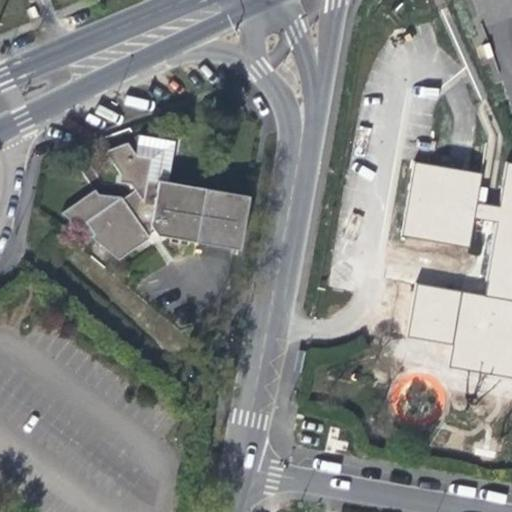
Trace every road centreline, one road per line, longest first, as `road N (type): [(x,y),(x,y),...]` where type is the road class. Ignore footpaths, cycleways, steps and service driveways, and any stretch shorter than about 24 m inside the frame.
road 1 (residential): [(238,477),(265,323),(307,169)]
road 2 (residential): [(483,511),(238,477)]
road 3 (residential): [(187,0),(0,78)]
road 4 (residential): [(0,129),(169,52)]
